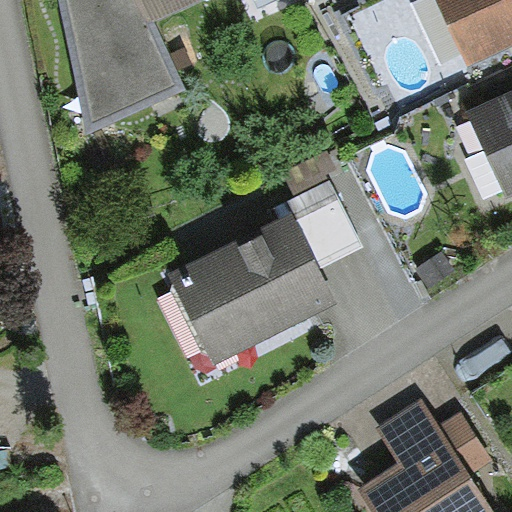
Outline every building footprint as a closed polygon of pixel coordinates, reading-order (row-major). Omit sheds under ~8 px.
[(58,0),(84,136),(185,89),(153,20),(205,0),(204,0),(58,0)] [(254,0),(258,9),(276,0),(254,0)] [(511,0),(435,0),(466,67),(511,45),(511,0)] [(511,89),(466,111),(507,199),(511,196),(511,89)] [(283,173),(295,197),(330,180),(326,173),(337,168),(328,151),(283,173)] [(287,201),(293,212),(321,269),(364,248),(330,180),(295,197),(287,201)] [(293,212),(169,274),(214,365),(338,303),(321,269),(293,212)] [(455,271),(441,251),(416,269),(430,289),(455,271)] [(422,399),(376,428),(399,463),(357,490),(371,511),(494,511),(471,475),(493,461),(461,411),(439,425),(422,399)]
